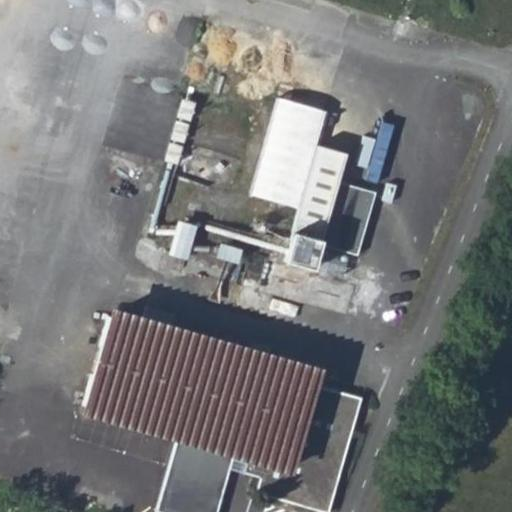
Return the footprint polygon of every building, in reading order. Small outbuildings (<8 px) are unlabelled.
[(246,196),(290,210),(310,144),(319,112),(274,99),(246,196)] [(290,210),(285,228),(312,238),(312,240),(347,253),(366,193),(330,182),(339,153),(310,144),(290,210)] [(189,255),(196,222),(178,218),(171,251),(189,255)] [(275,228),(267,225),(264,234),(271,237),(275,228)] [(305,265),(312,240),(312,238),(285,228),(275,255),(305,265)] [(233,249),(222,246),(218,258),(230,262),(233,249)] [(316,369),(99,309),(75,398),(172,425),(149,505),(172,511),(208,511),(222,464),(255,473),(251,488),(328,511),(365,394),(313,380),(316,369)]
